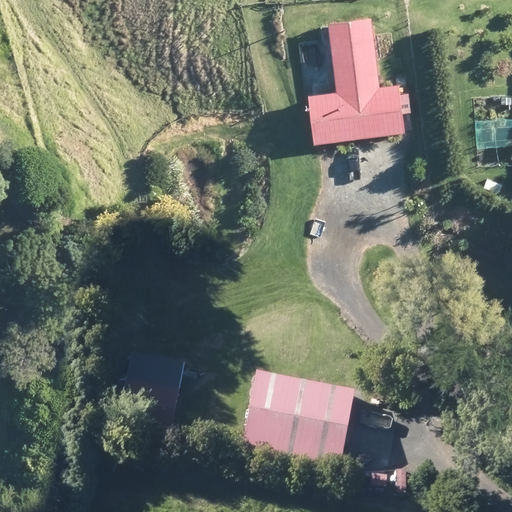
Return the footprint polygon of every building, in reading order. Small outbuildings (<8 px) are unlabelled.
[(404,131),(401,101),(399,83),(379,85),(372,16),(331,20),(338,88),(310,92),(315,141),(404,131)] [(409,177),(411,197),(420,196),(419,176),(409,177)] [(187,369),(136,358),(121,425),(173,436),(187,369)] [(341,402),(329,400),(308,395),(308,393),(268,385),(260,425),(333,441),(341,402)] [(396,495),(406,494),(405,472),(396,472),(396,495)] [(369,488),(386,489),(386,476),(370,476),(369,488)]
